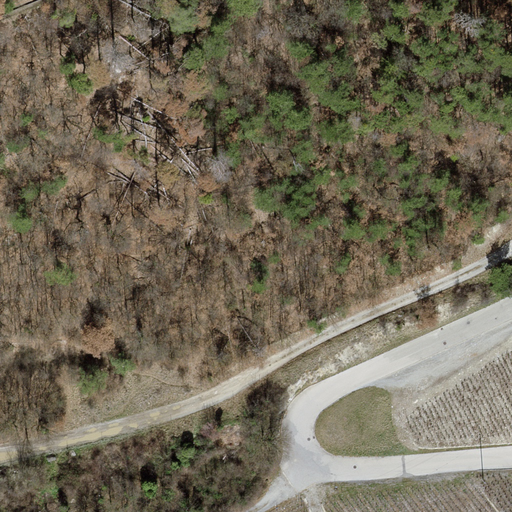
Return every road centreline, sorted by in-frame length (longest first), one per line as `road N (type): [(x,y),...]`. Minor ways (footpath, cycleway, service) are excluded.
road 1 (track): [(0,454),(196,407),(299,347),(511,249)]
road 2 (unclassified): [(511,307),(312,402),(302,437),(311,460),(353,468),(511,462)]
